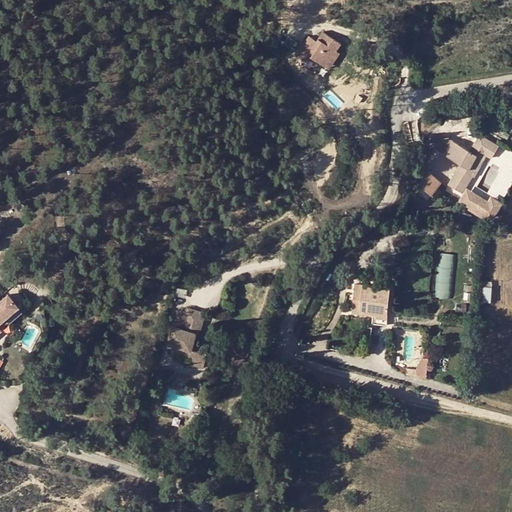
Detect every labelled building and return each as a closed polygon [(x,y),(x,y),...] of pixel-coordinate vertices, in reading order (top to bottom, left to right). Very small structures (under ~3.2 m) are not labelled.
[(314,45),(306,40),(295,56),(304,61),(308,55),(326,66),(335,51),(340,43),(322,32),(317,41),(314,45)] [(317,41),(308,35),(306,40),(314,45),(317,41)] [(335,51),(326,66),(329,69),(339,53),(335,51)] [(452,140),(445,154),(462,164),(450,185),(462,192),(485,154),(491,158),(498,145),(479,134),(470,150),(452,140)] [(445,154),(452,140),(443,135),(435,148),(445,154)] [(428,173),(419,184),(428,191),(427,193),(431,196),(434,192),(433,191),(440,182),(428,173)] [(472,193),(468,200),(483,208),(485,203),(480,200),(481,198),(472,193)] [(437,296),(454,296),(455,252),(437,252),(437,296)] [(376,307),(387,308),(389,280),(378,279),(377,285),(363,284),(361,306),(376,307)] [(361,306),(363,284),(355,284),(352,312),(361,313),(361,311),(361,306)] [(484,300),(492,300),(492,285),(484,286),(484,300)] [(17,305),(7,293),(0,299),(0,319),(4,317),(17,305)] [(22,311),(17,305),(4,317),(9,323),(22,311)] [(376,307),(375,313),(375,318),(387,319),(387,308),(376,307)] [(189,360),(203,363),(208,344),(198,342),(205,312),(187,308),(182,328),(171,325),(166,345),(174,347),(172,351),(189,355),(189,360)] [(416,368),(415,375),(424,377),(428,359),(425,358),(422,358),(416,367),(416,368)]
